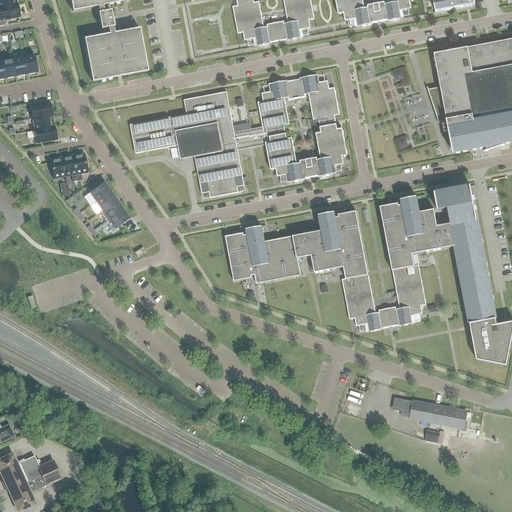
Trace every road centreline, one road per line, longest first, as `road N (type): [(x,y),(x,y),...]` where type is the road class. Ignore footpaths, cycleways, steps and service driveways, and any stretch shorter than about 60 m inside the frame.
road 1 (residential): [(153,227),(205,308),(488,403),(511,394)]
road 2 (residential): [(365,186),(153,227)]
road 3 (residential): [(511,17),(338,50)]
road 4 (residential): [(338,50),(173,82)]
road 5 (residential): [(67,102),(153,227)]
road 6 (residential): [(511,158),(365,186)]
road 7 (residential): [(338,50),(365,186)]
